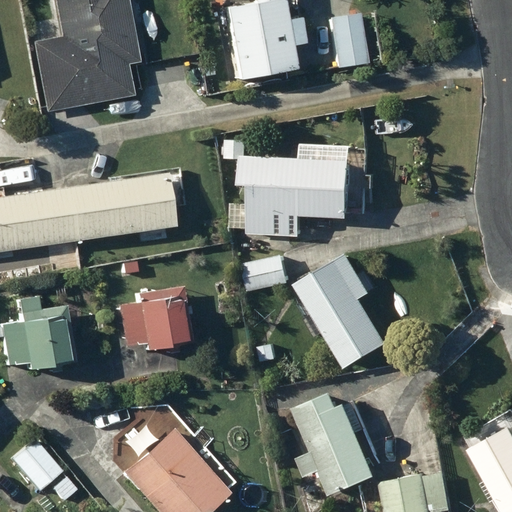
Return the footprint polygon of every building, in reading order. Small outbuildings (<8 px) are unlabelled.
[(55,0),(62,37),(34,42),(47,110),(135,94),(129,62),(139,60),(128,0),(55,0)] [(225,7),(239,77),(296,66),(292,44),(305,41),(300,16),(288,18),(284,0),(252,0),(253,1),(225,7)] [(361,13),(331,17),(339,67),(368,62),(361,13)] [(213,74),(209,46),(198,48),(203,75),(213,74)] [(248,154),(249,139),(229,138),(228,157),(247,158),(246,182),(255,183),(253,231),(306,234),(307,213),(356,216),(358,187),(372,188),(373,166),(357,165),(358,160),(248,154)] [(0,251),(78,239),(79,246),(87,244),(86,238),(175,224),(166,171),(0,196),(0,251)] [(351,251),(299,283),(351,367),(395,340),(367,296),(376,291),(351,251)] [(286,253),(245,263),(251,291),(293,281),(286,253)] [(182,305),(186,304),(183,285),(115,296),(123,346),(145,343),(145,349),(171,345),(170,341),(188,338),(182,305)] [(18,298),(21,320),(3,322),(8,364),(27,361),(28,369),(51,366),(51,360),(68,358),(64,322),(68,322),(66,305),(39,308),(37,296),(18,298)] [(260,346),(264,361),(278,357),(274,342),(260,346)] [(305,456),(302,457),(310,475),(326,468),(337,493),(382,474),(351,403),(342,406),(335,391),(298,407),(306,423),(293,429),(305,456)] [(111,433),(169,430),(123,472),(137,487),(127,496),(139,509),(148,501),(158,511),(203,511),(228,489),(171,428),(169,429),(168,403),(110,406),(111,433)] [(511,511),(511,425),(474,448),(511,511)] [(34,438),(11,459),(38,488),(45,482),(63,501),(79,487),(34,438)] [(384,482),(390,511),(435,511),(455,508),(447,470),(428,474),(428,472),(384,482)]
